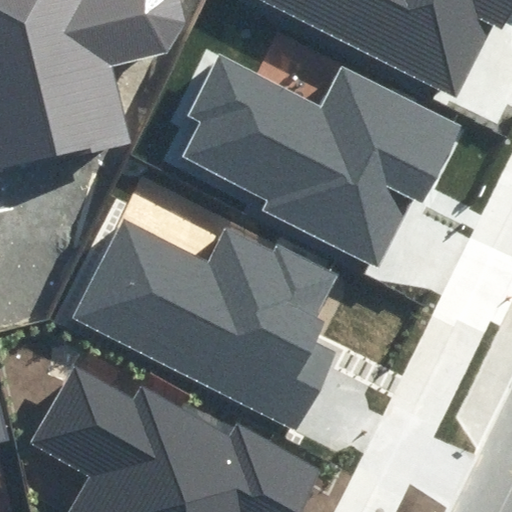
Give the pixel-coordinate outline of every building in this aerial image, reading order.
[(0,0),(0,172),(132,142),(114,65),(164,54),(184,26),(178,0),(0,0)] [(511,0),(264,0),(457,87),(490,16),(511,25),(511,0)] [(316,95),(219,50),(189,114),(202,120),(186,155),(278,198),(270,214),(383,266),(414,199),(432,208),(472,122),(333,58),(316,95)] [(196,251),(130,217),(80,314),(299,426),(339,348),(315,337),(347,275),(217,210),(196,251)] [(134,392),(80,363),(37,444),(91,472),(69,511),(298,511),(324,464),(240,420),(234,432),(139,382),(134,392)] [(0,447),(18,443),(0,368),(0,447)]
